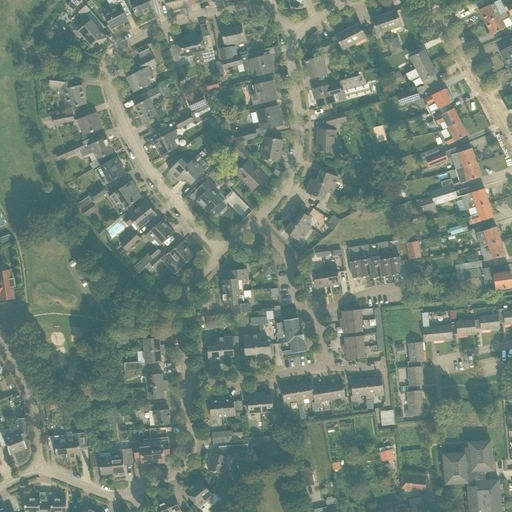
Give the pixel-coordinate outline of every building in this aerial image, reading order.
[(74,8),(82,17),(90,10),(81,0),(71,0),(67,5),(71,10),(74,8)] [(107,0),(111,8),(112,11),(104,15),(111,29),(127,20),(120,7),(126,4),(123,0),(107,0)] [(133,7),(137,16),(153,9),(149,0),(131,0),(130,1),(133,7)] [(479,10),(485,23),(499,16),(499,14),(493,3),(488,6),(479,10)] [(396,11),(384,15),(389,30),(401,26),(396,11)] [(499,16),(485,23),(491,35),(500,31),(506,28),(501,20),(509,17),(506,12),(499,14),(499,16)] [(389,30),(384,15),(372,19),(375,28),(377,34),(389,30)] [(107,39),(100,31),(91,20),(84,26),(81,23),(72,30),(80,38),(82,36),(85,39),(92,46),(97,42),(100,45),(107,39)] [(358,24),(347,29),(354,44),(366,38),(358,24)] [(221,28),(223,38),(224,46),(235,43),(245,41),(242,25),(227,28),(227,27),(221,28)] [(354,44),(347,29),(335,35),(343,50),(354,44)] [(193,35),(188,36),(193,54),(202,52),(204,62),(215,59),(213,52),(214,52),(210,35),(203,37),(202,35),(194,37),(193,35)] [(193,54),(188,36),(183,38),(184,40),(176,42),(176,44),(170,46),(175,63),(181,61),(180,58),(193,54)] [(325,52),(326,53),(335,49),(330,38),(321,43),(325,52)] [(393,40),(396,49),(401,47),(398,38),(393,40)] [(388,42),(390,51),(396,49),(393,40),(388,42)] [(511,45),(500,52),(507,67),(511,64),(511,45)] [(219,49),(221,61),(233,58),(231,47),(219,49)] [(410,58),(416,69),(430,62),(424,50),(416,55),(410,58)] [(359,53),(363,62),(368,59),(364,51),(359,53)] [(363,62),(359,53),(354,56),(358,64),(363,62)] [(256,68),(258,76),(265,74),(274,71),(270,54),(260,57),(247,60),(250,69),(256,68)] [(126,78),(134,92),(143,87),(149,84),(145,77),(152,74),(148,67),(156,64),(151,55),(137,62),(141,70),(126,78)] [(221,61),(223,69),(243,64),(241,56),(221,61)] [(306,61),(310,78),(320,76),(327,74),(323,57),(306,61)] [(430,62),(416,69),(422,81),(427,78),(436,73),(430,62)] [(394,80),(402,76),(399,71),(391,75),(394,80)] [(340,77),(342,85),(359,80),(357,73),(340,77)] [(50,75),(49,85),(49,86),(61,87),(64,97),(65,96),(69,109),(77,106),(86,104),(82,85),(73,87),(70,77),(50,75)] [(402,76),(394,80),(396,85),(405,81),(402,76)] [(170,95),(166,87),(177,81),(175,78),(157,87),(162,98),(170,95)] [(278,100),(273,80),(252,85),(254,93),(250,94),(253,106),(278,100)] [(340,92),(338,83),(323,87),(313,90),(317,106),(327,104),(335,102),(333,94),(340,92)] [(151,90),(142,95),(145,100),(134,106),(143,122),(157,114),(152,104),(162,98),(157,87),(151,90)] [(396,96),(400,105),(419,98),(416,89),(396,96)] [(432,95),(432,96),(425,99),(428,105),(435,102),(439,109),(442,107),(451,103),(444,89),(435,94),(432,95)] [(206,104),(202,95),(187,101),(191,111),(206,104)] [(282,125),(278,106),(268,108),(261,110),(256,111),(261,130),(272,127),(282,125)] [(460,122),(454,108),(445,113),(441,115),(442,115),(434,118),(438,125),(445,121),(448,128),(460,122)] [(52,116),(54,125),(74,121),(73,112),(52,116)] [(79,126),(83,124),(86,134),(102,128),(96,113),(77,120),(79,126)] [(326,118),(328,126),(346,121),(344,113),(326,118)] [(174,122),(178,129),(194,121),(190,114),(174,122)] [(467,135),(460,122),(448,128),(441,132),(445,139),(448,145),(458,140),(467,135)] [(385,140),(381,125),(371,127),(375,142),(385,140)] [(225,145),(257,137),(255,129),(236,134),(236,135),(222,138),(225,145)] [(321,152),(323,152),(323,151),(335,152),(336,131),(328,130),(318,130),(317,151),(321,151),(321,152)] [(178,138),(174,131),(162,137),(153,141),(160,156),(169,152),(178,148),(174,140),(178,138)] [(211,136),(204,140),(207,145),(214,141),(211,136)] [(260,158),(279,162),(283,141),(264,137),(260,158)] [(87,146),(89,150),(92,149),(97,160),(113,153),(106,138),(97,142),(87,146)] [(210,151),(218,146),(214,141),(207,145),(210,151)] [(85,149),(82,143),(56,154),(59,160),(85,149)] [(249,154),(239,144),(233,150),(243,160),(249,154)] [(426,160),(440,154),(438,147),(419,155),(421,161),(424,160),(424,161),(426,160)] [(476,163),(471,148),(462,151),(458,153),(451,155),(453,162),(461,159),(463,167),(476,163)] [(426,160),(429,167),(448,159),(445,152),(440,154),(426,160)] [(88,196),(93,203),(109,192),(105,185),(125,173),(116,158),(95,170),(104,186),(88,196)] [(169,171),(175,177),(187,165),(181,159),(180,160),(178,158),(170,166),(172,168),(169,171)] [(187,165),(175,177),(179,181),(183,177),(191,184),(204,171),(193,159),(187,165)] [(267,179),(256,168),(255,169),(247,162),(236,173),(252,189),(259,183),(262,185),(267,179)] [(476,163),(463,167),(455,169),(458,177),(460,184),(480,177),(476,163)] [(338,178),(330,174),(320,171),(316,181),(327,185),(325,191),(332,194),(338,178)] [(196,201),(209,214),(222,200),(215,193),(213,191),(216,188),(207,178),(203,183),(196,190),(202,195),(196,201)] [(321,201),(325,191),(327,185),(316,181),(311,179),(306,192),(312,194),(310,197),(320,201),(321,201)] [(115,205),(120,202),(125,209),(133,203),(141,198),(130,181),(122,187),(109,196),(115,205)] [(453,185),(430,192),(432,199),(439,196),(455,192),(455,191),(453,185)] [(476,206),(476,207),(489,203),(484,188),(461,196),(465,210),(476,206)] [(422,199),(415,201),(417,207),(424,205),(426,211),(435,208),(434,205),(457,198),(455,192),(439,196),(432,199),(422,199)] [(128,225),(133,221),(139,228),(148,221),(156,215),(146,202),(129,216),(124,220),(128,225)] [(476,207),(478,214),(470,216),(473,224),(480,221),(480,222),(484,220),(493,217),(489,203),(476,207)] [(286,219),(291,222),(307,233),(310,228),(304,223),(310,214),(301,208),(299,210),(294,207),(286,219)] [(408,222),(405,211),(396,213),(399,224),(408,222)] [(329,221),(336,225),(340,219),(333,215),(329,221)] [(155,238),(160,244),(173,233),(162,221),(145,236),(151,242),(155,238)] [(325,226),(333,230),(336,225),(329,221),(325,226)] [(307,233),(291,222),(285,231),(301,242),(307,233)] [(476,233),(480,247),(501,241),(496,227),(487,230),(476,233)] [(134,232),(121,244),(126,250),(139,238),(134,232)] [(418,241),(406,244),(407,251),(419,249),(418,241)] [(501,241),(480,247),(485,262),(492,259),(505,255),(501,241)] [(175,260),(182,267),(194,256),(181,242),(174,249),(169,253),(175,260)] [(149,263),(161,252),(156,247),(144,258),(149,263)] [(297,253),(301,258),(307,253),(303,248),(297,253)] [(149,263),(155,269),(168,257),(163,251),(161,252),(149,263)] [(399,257),(389,258),(392,275),(402,274),(399,257)] [(370,258),(359,260),(362,277),(372,275),(370,261),(370,258)] [(389,258),(380,260),(382,277),(392,275),(389,258)] [(362,277),(359,260),(350,262),(353,279),(362,277)] [(380,260),(370,261),(372,275),(372,278),(382,277),(380,260)] [(275,272),(274,261),(264,262),(265,268),(270,267),(271,272),(275,272)] [(461,264),(462,272),(482,268),(481,261),(461,264)] [(482,268),(462,272),(463,280),(484,276),(485,282),(486,292),(495,290),(511,287),(511,283),(510,270),(500,272),(494,273),(493,267),(482,269),(482,268)] [(337,268),(325,270),(327,286),(339,284),(337,268)] [(221,280),(222,293),(243,291),(242,284),(248,283),(248,278),(247,278),(247,269),(231,270),(232,279),(221,280)] [(13,286),(12,278),(10,279),(9,270),(0,271),(0,299),(13,298),(11,287),(13,286)] [(327,286),(325,270),(313,272),(316,288),(327,286)] [(153,284),(148,289),(151,292),(156,287),(153,284)] [(243,291),(222,293),(223,306),(234,305),(234,314),(250,312),(249,303),(250,303),(249,298),(244,299),(243,291)] [(340,318),(340,323),(361,320),(360,309),(341,311),(342,318),(340,318)] [(503,315),(501,315),(501,321),(504,321),(504,325),(511,324),(511,309),(511,310),(503,311),(503,315)] [(480,320),(477,320),(478,327),(480,327),(481,330),(499,328),(499,322),(501,321),(501,315),(498,315),(498,314),(479,316),(480,320)] [(215,328),(214,321),(214,315),(206,316),(207,328),(215,328)] [(284,320),(286,334),(300,332),(300,331),(298,318),(284,320)] [(361,320),(340,323),(341,327),(343,327),(344,333),(362,331),(361,320)] [(456,325),(453,326),(454,332),(457,332),(457,336),(476,334),(475,327),(478,327),(477,320),(475,321),(474,320),(456,321),(456,325)] [(454,332),(453,326),(451,326),(451,325),(423,328),(423,332),(424,342),(452,339),(452,332),(454,332)] [(300,332),(286,334),(287,342),(290,342),(290,344),(304,341),(303,331),(300,331),(300,332)] [(255,335),(256,354),(257,360),(270,359),(270,355),(273,354),(272,343),(269,344),(269,342),(260,343),(260,334),(255,335)] [(245,355),(256,354),(255,335),(244,336),(245,355)] [(342,344),(343,349),(364,347),(363,335),(344,337),(345,344),(342,344)] [(232,337),(221,338),(223,357),(233,356),(232,337)] [(143,339),(144,351),(164,350),(163,345),(160,345),(159,338),(149,338),(143,339)] [(223,357),(221,338),(216,338),(217,346),(208,347),(208,349),(205,349),(206,360),(209,360),(209,364),(223,363),(223,357)] [(290,344),(292,354),(306,351),(304,341),(290,344)] [(408,344),(410,362),(407,362),(408,368),(420,366),(419,361),(424,361),(422,342),(408,344)] [(364,347),(343,349),(343,353),(346,353),(346,359),(365,358),(364,347)] [(164,350),(144,351),(145,362),(143,362),(143,361),(124,363),(125,370),(131,370),(146,369),(146,363),(161,362),(161,355),(164,355),(164,350)] [(420,366),(408,368),(407,368),(409,386),(407,386),(407,392),(419,391),(419,385),(423,385),(421,366),(420,366)] [(146,375),(147,387),(167,386),(166,380),(163,381),(162,373),(146,375)] [(382,378),(366,379),(368,400),(372,400),(372,394),(376,394),(376,396),(383,395),(382,378)] [(368,400),(366,379),(351,381),(352,396),(350,396),(351,402),(353,401),(358,401),(357,396),(365,395),(366,400),(368,400)] [(312,382),(297,385),(300,405),(304,404),(304,399),(314,398),(313,387),(312,382)] [(343,382),(328,385),(330,400),(340,398),(341,403),(348,402),(347,397),(345,397),(343,382)] [(300,405),(297,385),(281,387),(284,402),(282,402),(283,408),(289,407),(288,402),(297,400),(298,406),(300,405)] [(328,385),(313,387),(314,398),(314,402),(315,402),(316,408),(318,407),(320,407),(319,402),(330,400),(328,385)] [(167,386),(147,387),(148,399),(164,398),(164,391),(167,391),(167,386)] [(419,391),(407,392),(408,410),(405,410),(406,417),(423,415),(421,390),(419,391)] [(264,392),(259,393),(261,412),(273,411),(272,395),(265,396),(264,392)] [(261,412),(259,393),(254,393),(254,397),(247,397),(249,413),(261,412)] [(223,417),(221,396),(216,397),(216,400),(209,401),(210,418),(223,417)] [(226,396),(221,396),(223,417),(235,416),(234,399),(226,399),(226,396)] [(55,409),(53,400),(46,401),(47,410),(55,409)] [(85,413),(85,405),(72,404),(73,414),(85,413)] [(90,416),(97,417),(100,408),(92,406),(90,416)] [(118,422),(117,412),(117,408),(106,409),(107,414),(108,424),(118,422)] [(154,410),(155,425),(160,425),(170,424),(169,409),(159,410),(154,410)] [(381,424),(394,424),(394,410),(381,410),(381,424)] [(25,448),(21,438),(26,436),(25,418),(17,419),(17,425),(0,431),(0,444),(1,447),(5,446),(8,455),(25,448)] [(81,458),(80,448),(87,447),(86,437),(85,433),(73,434),(73,439),(67,439),(69,457),(68,457),(68,459),(81,458)] [(49,449),(55,448),(56,458),(68,457),(69,457),(67,439),(66,435),(48,436),(49,449)] [(476,486),(475,477),(481,477),(482,481),(487,480),(486,471),(493,470),(492,461),(490,462),(489,450),(491,449),(490,441),(469,442),(469,447),(464,448),(465,453),(443,455),(446,484),(467,482),(467,486),(472,486),(476,486)] [(158,445),(151,446),(153,464),(165,463),(164,455),(170,455),(169,443),(158,444),(158,445)] [(219,446),(217,454),(221,455),(227,456),(227,455),(232,455),(232,458),(243,457),(243,452),(248,452),(247,444),(219,446)] [(279,451),(278,447),(277,447),(276,444),(271,444),(272,457),(281,456),(281,451),(279,451)] [(153,464),(151,446),(144,446),(144,445),(134,447),(134,449),(135,459),(140,458),(141,465),(153,464)] [(113,473),(112,473),(113,476),(125,474),(124,465),(133,464),(132,454),(131,449),(118,450),(110,451),(111,456),(113,473)] [(393,459),(391,449),(379,452),(381,462),(393,459)] [(101,474),(112,473),(113,473),(111,456),(100,457),(99,451),(89,452),(90,457),(91,467),(100,467),(101,474)] [(221,455),(217,454),(211,452),(210,458),(211,458),(208,470),(217,473),(216,477),(231,485),(234,479),(223,473),(227,457),(227,456),(221,455)] [(333,476),(331,466),(329,466),(329,463),(316,465),(319,480),(320,479),(320,482),(330,480),(331,487),(334,486),(333,479),(332,479),(332,477),(333,476)] [(388,464),(382,467),(386,473),(391,471),(388,464)] [(303,468),(306,486),(314,484),(311,467),(303,468)] [(400,488),(426,491),(426,477),(402,475),(400,488)] [(476,486),(472,486),(467,486),(469,511),(501,511),(499,479),(487,480),(482,481),(481,477),(475,477),(476,486)] [(192,499),(199,508),(213,496),(206,488),(199,480),(185,491),(192,499)] [(340,511),(339,504),(337,495),(326,497),(327,500),(325,500),(327,507),(310,510),(310,511),(340,511)] [(178,511),(181,511),(174,496),(169,498),(169,500),(157,505),(160,511),(178,511)] [(410,511),(429,511),(427,502),(421,504),(419,498),(408,500),(409,506),(410,511)] [(45,511),(45,503),(40,503),(40,499),(25,499),(25,509),(24,511),(45,511)] [(45,503),(45,511),(66,511),(66,509),(66,499),(51,499),(51,503),(45,503)]
